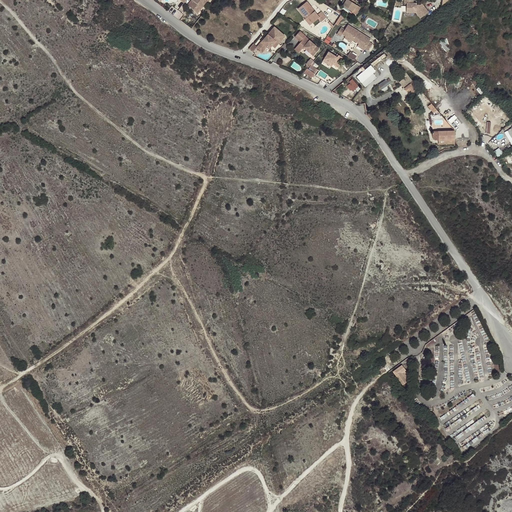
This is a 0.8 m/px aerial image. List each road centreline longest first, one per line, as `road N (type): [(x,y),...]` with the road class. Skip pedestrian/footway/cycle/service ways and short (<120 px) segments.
road 1 (unclassified): [(511,343),(400,176)]
road 2 (track): [(340,511),(350,416),(367,382),(388,367)]
road 3 (track): [(0,488),(59,455),(103,511)]
road 4 (track): [(181,511),(247,468),(259,473),(269,511)]
road 5 (unclassified): [(400,176),(474,150),(511,180)]
